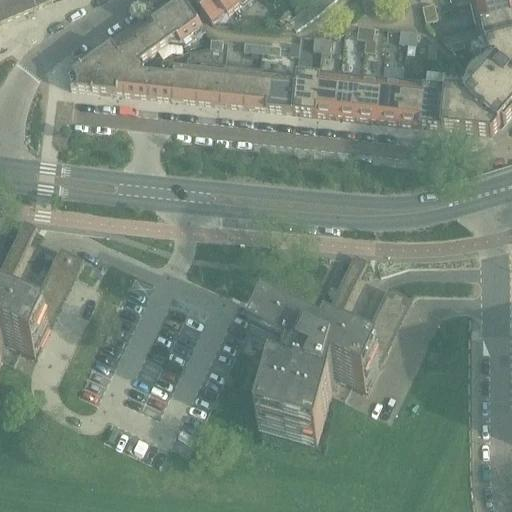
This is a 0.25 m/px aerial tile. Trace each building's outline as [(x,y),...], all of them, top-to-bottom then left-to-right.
[(0,0),(0,27),(2,27),(2,26),(33,13),(33,14),(53,4),(52,4),(59,0),(0,0)] [(191,0),(190,1),(213,29),(226,19),(229,22),(252,1),(253,0),(191,0)] [(290,25),(297,35),(310,26),(322,17),(334,7),(340,0),(322,0),(315,7),(303,16),(290,25)] [(468,0),(471,8),(505,0),(468,0)] [(511,0),(505,0),(471,8),(476,29),(511,20),(511,0)] [(72,95),(293,118),(297,80),(174,67),(173,80),(145,78),(145,75),(144,72),(144,70),(142,67),(178,41),(181,45),(188,40),(192,46),(206,36),(183,5),(116,54),(112,49),(68,81),(72,95)] [(424,20),(437,17),(435,8),(422,11),(424,20)] [(426,28),(439,25),(437,17),(424,20),(426,28)] [(511,20),(476,29),(481,49),(511,41),(511,20)] [(367,32),(359,31),(357,44),(366,45),(367,32)] [(376,33),(367,32),(366,45),(374,46),(376,33)] [(442,45),(454,42),(453,34),(440,37),(442,45)] [(409,36),(401,35),(399,49),(408,49),(409,36)] [(418,37),(409,36),(408,49),(416,51),(418,37)] [(511,116),(511,41),(481,49),(478,49),(483,68),(480,70),(478,71),(475,74),(472,77),(470,79),(468,82),(467,85),(466,88),(446,86),(446,88),(441,133),(492,139),(511,116)] [(323,43),(315,42),(314,55),(322,56),(323,43)] [(332,44),(323,43),(322,56),(331,57),(332,44)] [(211,52),(223,54),(224,46),(212,44),(211,52)] [(245,56),(280,60),(281,52),(245,48),(245,56)] [(291,61),(299,61),(300,49),(292,48),(291,61)] [(429,49),(428,63),(436,63),(437,50),(429,49)] [(315,120),(319,75),(298,73),(293,117),(315,120)] [(336,122),(340,77),(319,75),(315,120),(336,122)] [(357,124),(362,79),(340,77),(336,122),(357,124)] [(378,127),(383,82),(362,79),(357,124),(378,127)] [(399,129),(404,84),(383,82),(378,127),(399,129)] [(420,131),(425,86),(404,84),(399,129),(420,131)] [(441,133),(446,88),(425,86),(420,131),(441,133)] [(0,367),(1,364),(0,363),(4,349),(35,364),(36,362),(38,363),(84,267),(61,255),(28,323),(0,309),(0,308),(37,232),(25,226),(0,276),(0,367)] [(358,357),(328,343),(364,265),(359,263),(354,261),(315,345),(303,339),(266,322),(251,352),(253,353),(254,352),(292,370),(288,386),(272,382),(257,434),(259,435),(259,436),(315,452),(315,451),(317,451),(332,398),(331,398),(335,383),(365,398),(366,396),(368,397),(412,305),(389,294),(358,357)]
